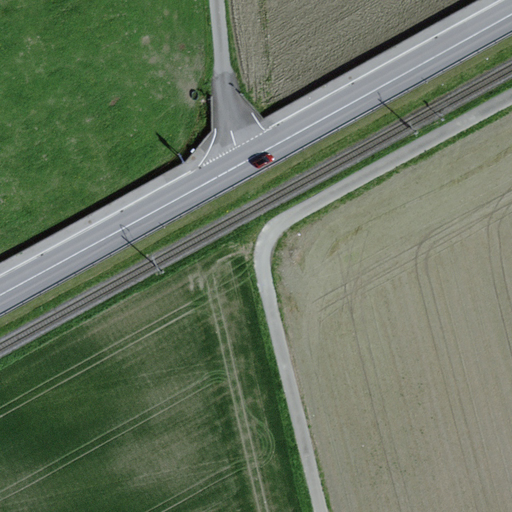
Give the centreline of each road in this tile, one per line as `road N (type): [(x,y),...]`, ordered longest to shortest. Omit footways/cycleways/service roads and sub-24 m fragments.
road 1 (track): [(511,97),(275,226),(262,246),(260,274),(320,511)]
road 2 (secondary): [(245,162),(511,13)]
road 3 (secondary): [(0,297),(245,162)]
road 4 (unclassified): [(216,0),(227,113),(245,162)]
